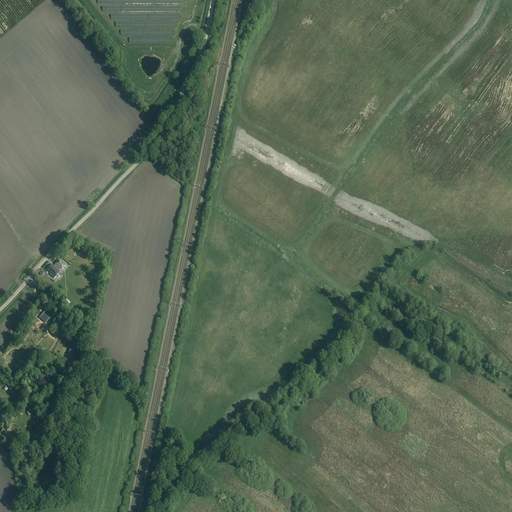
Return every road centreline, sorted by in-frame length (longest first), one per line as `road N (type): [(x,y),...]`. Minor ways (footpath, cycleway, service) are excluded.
road 1 (unclassified): [(0,310),(176,116),(212,0)]
road 2 (track): [(29,278),(81,347),(139,398)]
